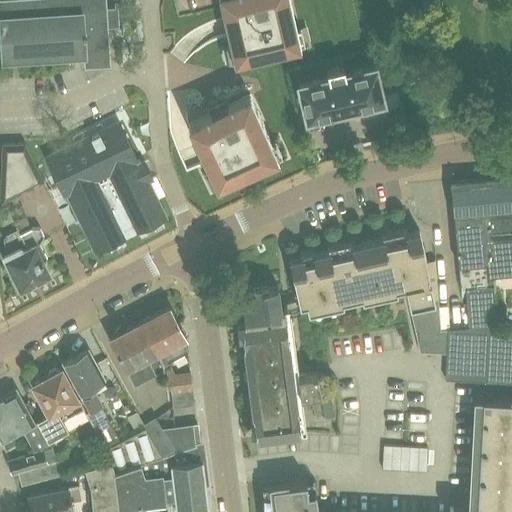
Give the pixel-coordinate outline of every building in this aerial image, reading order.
[(0,0),(0,22),(2,59),(84,54),(84,65),(109,64),(107,24),(111,24),(110,8),(105,9),(104,0),(0,0)] [(300,43),(290,0),(219,0),(233,59),(300,43)] [(328,75),(299,82),(307,115),(382,98),(374,64),(345,71),(344,64),(327,68),(328,75)] [(188,122),(205,161),(216,184),(278,156),(250,94),(188,122)] [(138,163),(118,121),(46,156),(63,192),(67,190),(95,249),(124,235),(123,233),(133,228),(135,230),(164,216),(145,178),(150,176),(142,161),(138,163)] [(24,141),(1,142),(0,171),(0,201),(44,180),(24,141)] [(511,174),(450,181),(461,287),(464,286),(468,326),(447,328),(446,352),(445,378),(487,380),(490,325),(496,324),(490,276),(511,273),(511,174)] [(31,226),(25,215),(14,221),(18,228),(4,235),(4,254),(3,254),(20,287),(39,278),(41,281),(49,277),(47,274),(49,272),(43,259),(47,257),(39,241),(42,234),(38,226),(31,226)] [(309,310),(344,302),(343,299),(362,295),(363,298),(398,291),(397,287),(406,285),(420,350),(446,352),(447,328),(441,329),(434,265),(427,267),(419,230),(408,232),(408,228),(382,234),(383,238),(354,244),(354,240),(328,246),(329,249),(315,252),(315,248),(301,251),(302,255),(290,258),(300,303),(307,302),(309,310)] [(278,284),(254,287),(256,300),(243,302),(245,320),(241,320),(256,436),(276,433),(277,433),(301,430),(285,306),(281,306),(278,284)] [(169,305),(139,321),(164,368),(170,365),(168,360),(186,351),(180,339),(186,336),(169,305)] [(154,373),(164,368),(139,321),(109,336),(134,383),(154,373)] [(88,413),(105,448),(119,441),(106,416),(100,405),(102,405),(91,385),(104,378),(88,349),(63,362),(90,412),(88,413)] [(61,366),(32,382),(48,413),(38,419),(38,421),(48,438),(67,428),(62,419),(83,407),(61,366)] [(164,373),(165,373),(169,391),(192,388),(190,370),(164,373)] [(317,371),(299,373),(301,395),(321,392),(326,416),(336,415),(330,390),(322,392),(317,371)] [(16,388),(0,396),(0,435),(2,439),(5,449),(19,441),(15,433),(23,429),(33,450),(7,458),(11,473),(58,461),(38,421),(34,423),(16,388)] [(511,511),(511,397),(482,396),(476,395),(470,508),(450,506),(449,511),(318,511),(315,488),(313,488),(314,490),(307,491),(306,479),(262,485),(265,511),(511,511)] [(161,455),(146,426),(119,441),(105,448),(109,459),(113,466),(134,464),(161,455)] [(204,511),(204,505),(209,505),(201,441),(184,447),(161,454),(161,455),(165,461),(134,464),(113,466),(117,511),(135,511),(134,505),(145,504),(146,507),(165,505),(165,501),(176,500),(177,511),(204,511)] [(407,445),(403,444),(383,443),(381,466),(426,469),(427,446),(407,445)] [(117,511),(113,466),(109,459),(87,466),(93,484),(95,511),(117,511)] [(58,461),(18,472),(21,484),(62,474),(58,461)] [(66,511),(73,511),(70,500),(81,498),(78,483),(67,486),(67,485),(28,493),(31,511),(66,511)]
